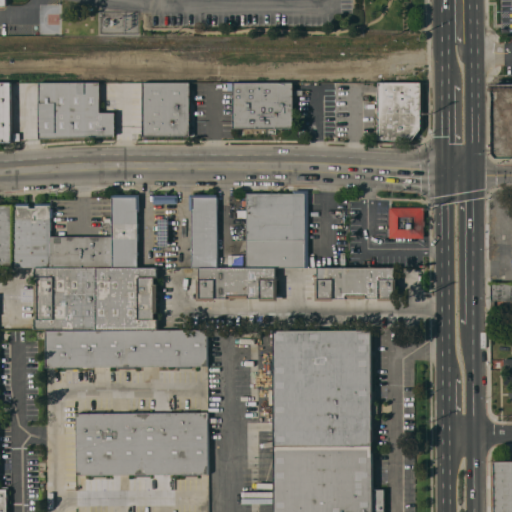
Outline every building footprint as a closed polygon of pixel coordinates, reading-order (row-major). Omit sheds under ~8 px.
[(11,142),(0,142),(0,82),(12,82),(12,99),(11,120),(11,142)] [(40,93),(33,93),(33,91),(30,91),(30,94),(12,94),(12,83),(29,83),(29,84),(33,84),(33,83),(39,83),(39,82),(100,82),(100,112),(115,112),(115,135),(39,138),(40,93)] [(143,136),(143,82),(190,82),(190,136),(143,136)] [(234,128),(234,82),(293,82),(293,128),(234,128)] [(378,82),(421,82),(421,128),(412,141),(378,139),(378,82)] [(20,99),(20,120),(11,120),(12,99),(20,99)] [(247,193),(293,193),(293,190),(308,190),(308,267),(247,267),(247,193)] [(218,267),(193,267),(192,210),(190,210),(190,194),(217,194),(218,267)] [(113,195),(140,195),(140,210),(138,210),(138,267),(113,267),(113,195)] [(178,195),(178,203),(162,203),(162,204),(153,204),(153,195),(178,195)] [(15,267),(15,203),(29,203),(29,208),(36,208),(36,203),(51,203),(51,236),(112,236),(113,267),(15,267)] [(0,205),(13,205),(13,268),(0,267),(0,205)] [(424,207),(424,221),(425,221),(425,226),(424,226),(424,237),(390,237),(390,235),(388,235),(388,228),(389,228),(389,207),(424,207)] [(97,268),(158,267),(158,276),(155,276),(155,284),(158,284),(158,312),(155,312),(155,319),(158,319),(158,328),(97,329),(97,268)] [(395,267),(395,279),(396,279),(396,300),(379,300),(379,298),(367,298),(367,295),(346,295),(346,298),(333,298),(333,300),(316,300),(316,279),(318,279),(318,267),(395,267)] [(35,329),(35,319),(38,319),(38,312),(35,312),(35,284),(38,284),(38,277),(35,277),(35,268),(97,268),(97,329),(35,329)] [(276,268),(276,279),(278,279),(278,300),(261,301),(261,298),(248,298),(248,295),(227,295),(227,298),(215,298),(215,301),(197,301),(197,279),(200,279),(200,268),(276,268)] [(511,283),(511,310),(505,310),(505,301),(492,301),(492,283),(511,283)] [(207,329),(208,366),(46,367),(46,330),(207,329)] [(274,446),(274,330),(372,330),(372,445),(274,446)] [(208,413),(208,474),(77,475),(77,413),(208,413)] [(373,489),(384,489),(384,511),(274,511),(274,446),(372,445),(373,489)] [(511,511),(494,511),(494,461),(511,461),(511,511)]
